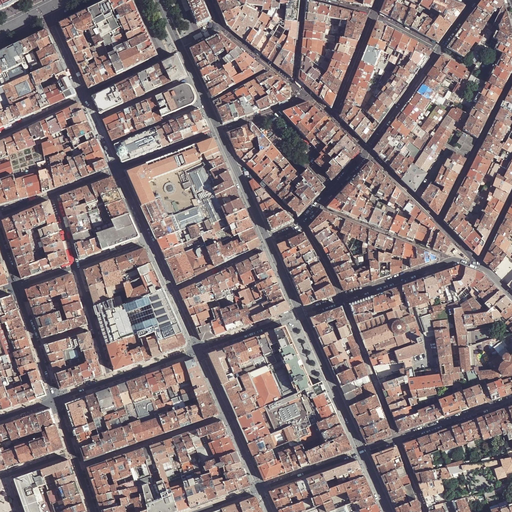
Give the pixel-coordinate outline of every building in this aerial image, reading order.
[(14,3),(17,1),(16,0),(0,0),(0,9),(3,8),(14,3)] [(106,0),(104,1),(98,4),(115,37),(123,34),(124,33),(118,20),(115,14),(114,11),(108,0),(106,0)] [(108,0),(114,11),(117,9),(133,1),(132,0),(108,0)] [(186,0),(180,0),(185,12),(190,9),(187,2),(186,0)] [(186,0),(187,2),(190,9),(204,3),(202,0),(186,0)] [(221,13),(222,15),(239,7),(237,2),(235,3),(233,0),(229,0),(218,5),(221,13)] [(240,2),(236,0),(233,0),(235,3),(237,2),(239,7),(241,12),(246,5),(245,5),(240,3),(240,2)] [(246,0),(245,5),(246,5),(253,8),(255,0),(246,0)] [(255,0),(253,8),(257,11),(257,7),(263,8),(263,0),(255,0)] [(263,0),(263,8),(263,10),(269,11),(271,11),(271,9),(272,0),(263,0)] [(272,0),(271,9),(278,9),(279,10),(279,9),(280,4),(280,0),(272,0)] [(299,0),(287,0),(287,5),(286,10),(284,20),(286,21),(297,22),(298,13),(299,0)] [(390,18),(396,4),(396,3),(394,2),(394,0),(385,0),(385,1),(380,13),(382,14),(386,16),(390,18)] [(430,8),(434,0),(422,0),(419,5),(428,11),(430,8)] [(438,17),(451,25),(459,15),(464,7),(446,0),(434,0),(430,8),(440,14),(438,17)] [(504,4),(503,2),(503,0),(502,0),(494,0),(494,1),(491,7),(496,10),(500,12),(504,4)] [(135,6),(133,1),(117,9),(118,13),(121,19),(138,11),(135,6)] [(307,1),(306,13),(316,15),(319,4),(312,2),(307,1)] [(476,8),(491,17),(496,10),(491,7),(481,1),(478,4),(476,8)] [(204,3),(190,9),(194,17),(197,25),(210,19),(205,7),(204,3)] [(418,7),(411,3),(409,8),(411,9),(416,11),(418,7)] [(94,6),(88,9),(96,26),(104,42),(103,42),(105,46),(113,42),(112,39),(115,37),(98,4),(94,6)] [(324,5),(319,4),(316,15),(326,17),(328,17),(330,7),(324,5)] [(394,20),(397,22),(403,8),(396,4),(390,18),(394,20)] [(492,27),(490,31),(493,34),(495,34),(496,33),(496,32),(498,27),(506,12),(505,8),(504,4),(500,12),(496,20),(492,27)] [(239,36),(245,41),(253,30),(252,30),(258,21),(263,14),(262,13),(257,11),(253,8),(246,5),(241,12),(231,30),(232,31),(239,36)] [(428,11),(419,5),(418,7),(416,11),(418,12),(420,13),(421,14),(428,18),(429,16),(426,14),(428,11)] [(227,27),(231,30),(241,12),(239,7),(222,15),(227,27)] [(335,8),(330,7),(328,17),(339,19),(342,10),(335,8)] [(403,8),(397,22),(401,24),(404,26),(410,11),(407,10),(403,8)] [(430,8),(428,11),(437,17),(438,17),(440,14),(430,8)] [(486,24),(491,17),(476,8),(473,12),(471,15),(486,24)] [(74,16),(70,18),(79,37),(84,35),(83,32),(85,31),(89,30),(96,26),(88,9),(85,11),(74,16)] [(268,16),(273,19),(275,15),(278,9),(271,9),(271,11),(269,11),(268,16)] [(283,9),(279,9),(279,10),(278,9),(275,15),(278,17),(278,19),(280,20),(282,20),(283,9)] [(408,28),(411,29),(417,18),(415,17),(418,12),(416,11),(411,9),(410,11),(404,26),(408,28)] [(347,11),(342,10),(339,19),(341,20),(345,21),(347,22),(351,22),(353,13),(347,11)] [(500,12),(496,10),(491,17),(496,20),(500,12)] [(140,18),(138,11),(121,19),(119,20),(126,34),(144,26),(142,22),(140,18)] [(437,17),(428,11),(426,14),(429,16),(428,18),(427,19),(433,23),(434,21),(436,19),(437,17)] [(506,12),(498,27),(501,35),(511,40),(511,34),(510,26),(506,12)] [(305,21),(325,24),(326,17),(316,15),(306,13),(305,18),(305,21)] [(351,22),(364,26),(366,22),(368,17),(361,15),(353,13),(351,22)] [(273,21),(273,19),(268,16),(263,14),(258,21),(269,26),(273,21)] [(415,31),(417,33),(427,19),(428,18),(421,14),(419,19),(417,18),(411,29),(415,31)] [(468,19),(466,22),(481,31),(484,26),(486,24),(471,15),(468,19)] [(327,24),(335,26),(339,27),(341,20),(339,19),(328,17),(327,24)] [(435,22),(434,24),(425,37),(438,44),(445,33),(451,25),(438,17),(437,20),(435,22)] [(496,20),(491,17),(486,24),(489,26),(489,25),(492,27),(496,20)] [(63,33),(68,42),(79,37),(70,18),(67,20),(66,20),(59,23),(63,33)] [(427,19),(417,33),(422,36),(425,37),(434,24),(433,23),(427,19)] [(119,20),(118,20),(124,33),(123,34),(124,36),(126,34),(119,20)] [(258,21),(252,30),(253,30),(257,34),(259,30),(265,34),(265,33),(268,28),(269,26),(258,21)] [(268,28),(274,33),(279,26),(278,25),(273,21),(269,26),(268,28)] [(288,37),(295,40),(296,31),(297,22),(286,21),(285,30),(289,32),(288,37)] [(304,27),(304,32),(323,34),(324,34),(325,24),(305,21),(304,27)] [(351,22),(347,22),(346,29),(345,31),(345,36),(344,39),(358,42),(361,32),(364,26),(351,22)] [(375,26),(373,30),(384,34),(387,27),(377,22),(375,26)] [(476,38),(478,35),(481,31),(466,22),(463,26),(461,29),(476,38)] [(103,42),(104,42),(96,26),(89,30),(96,46),(103,42)] [(113,42),(116,48),(117,51),(125,71),(128,69),(134,66),(126,44),(147,33),(145,29),(144,26),(126,34),(124,36),(123,34),(115,37),(112,39),(113,42)] [(265,57),(268,59),(275,47),(277,44),(278,41),(281,37),(282,35),(285,30),(279,26),(274,33),(272,37),(272,38),(262,54),(265,57)] [(384,34),(382,40),(385,42),(390,43),(395,31),(390,29),(387,27),(384,34)] [(268,28),(265,33),(272,38),(272,37),(274,33),(268,28)] [(457,34),(455,37),(471,47),(475,42),(477,39),(476,38),(461,29),(457,34)] [(49,37),(46,30),(39,33),(34,36),(37,43),(49,37)] [(94,47),(96,46),(89,30),(85,32),(86,33),(89,40),(92,47),(94,47)] [(248,44),(250,45),(257,34),(253,30),(245,41),(248,44)] [(253,47),(255,49),(265,34),(259,30),(257,34),(250,45),(253,47)] [(371,35),(370,38),(381,42),(382,40),(384,34),(373,30),(371,35)] [(388,48),(396,52),(402,35),(398,33),(395,31),(390,43),(389,46),(388,48)] [(475,49),(468,61),(476,65),(476,66),(480,59),(484,53),(485,51),(486,49),(488,47),(489,45),(487,44),(493,34),(490,31),(489,31),(488,34),(485,32),(485,33),(482,38),(480,41),(479,44),(475,49)] [(323,41),(324,34),(323,34),(304,32),(303,35),(303,39),(322,41),(323,41)] [(69,46),(71,49),(87,41),(89,40),(86,33),(84,35),(79,37),(68,42),(69,46)] [(151,42),(150,40),(147,33),(126,44),(134,66),(138,64),(143,62),(140,54),(153,47),(151,42)] [(258,51),(262,54),(272,38),(265,33),(265,34),(255,49),(258,51)] [(495,34),(493,39),(498,41),(501,35),(496,33),(495,34)] [(224,48),(229,54),(237,47),(235,45),(233,44),(224,37),(221,34),(217,36),(225,48),(224,48)] [(324,34),(323,41),(324,42),(325,42),(330,43),(334,43),(335,36),(333,36),(332,36),(327,35),(324,34)] [(493,34),(487,44),(489,45),(492,41),(493,39),(495,34),(493,34)] [(277,44),(283,48),(286,43),(287,38),(282,35),(281,37),(278,41),(277,44)] [(406,37),(402,35),(396,52),(403,56),(404,55),(410,39),(406,37)] [(498,41),(497,44),(511,51),(511,40),(501,35),(498,41)] [(37,43),(34,36),(30,38),(27,39),(32,51),(39,48),(37,43)] [(211,39),(206,42),(216,57),(219,55),(224,52),(222,50),(224,48),(225,48),(217,36),(211,39)] [(51,41),(49,37),(37,43),(39,48),(40,52),(53,45),(51,41)] [(295,43),(295,40),(288,37),(287,38),(286,43),(295,47),(295,43)] [(463,58),(466,54),(470,48),(471,47),(455,37),(450,43),(447,48),(463,58)] [(357,44),(358,42),(344,39),(341,38),(339,44),(355,48),(357,44)] [(370,47),(383,53),(386,54),(388,48),(389,46),(386,45),(384,44),(381,42),(370,38),(368,42),(367,46),(370,47)] [(32,51),(27,39),(23,41),(20,43),(25,54),(32,51)] [(322,41),(303,39),(302,44),(302,47),(318,55),(320,55),(322,45),(322,43),(323,41),(322,41)] [(413,55),(415,52),(418,44),(414,41),(410,39),(404,55),(408,57),(410,53),(413,55)] [(72,52),(74,55),(88,49),(90,48),(87,41),(71,49),(72,52)] [(497,44),(492,41),(489,45),(488,47),(494,50),(497,44)] [(96,46),(94,47),(95,50),(96,53),(99,59),(109,54),(105,46),(103,42),(96,46)] [(113,42),(105,46),(109,54),(117,51),(116,48),(113,42)] [(202,44),(199,45),(204,54),(207,61),(209,64),(212,63),(216,61),(218,60),(216,57),(206,42),(202,44)] [(330,43),(325,42),(325,46),(322,45),(320,55),(325,58),(328,50),(330,43)] [(25,54),(20,43),(13,46),(1,52),(0,52),(0,69),(2,74),(24,64),(21,57),(25,54)] [(294,50),(295,47),(286,43),(283,48),(282,50),(289,52),(294,54),(294,50)] [(328,50),(335,53),(338,44),(334,43),(330,43),(328,50)] [(353,52),(355,48),(339,44),(338,44),(335,53),(351,58),(353,52)] [(427,59),(432,51),(425,47),(418,44),(415,52),(427,59)] [(502,54),(511,59),(511,51),(497,44),(494,50),(502,54)] [(55,49),(53,45),(40,52),(37,53),(40,61),(57,54),(55,49)] [(190,49),(194,59),(204,54),(199,45),(194,48),(190,49)] [(364,53),(364,54),(379,61),(383,53),(370,47),(367,46),(365,51),(364,53)] [(140,54),(143,62),(157,55),(153,47),(140,54)] [(223,68),(245,53),(240,50),(237,47),(229,54),(227,56),(222,60),(219,62),(220,63),(223,68)] [(270,61),(273,63),(281,51),(275,47),(268,59),(270,61)] [(302,52),(301,55),(311,62),(314,64),(318,55),(302,47),(302,52)] [(488,47),(486,49),(488,50),(488,52),(487,52),(494,56),(493,58),(498,61),(502,54),(494,50),(488,47)] [(388,48),(386,54),(389,55),(390,55),(394,57),(396,52),(388,48)] [(76,61),(78,66),(86,62),(93,59),(88,49),(74,55),(76,61)] [(273,63),(279,68),(284,61),(289,52),(282,50),(281,51),(273,63)] [(328,50),(325,58),(331,61),(335,53),(328,50)] [(37,53),(34,55),(32,51),(25,54),(29,64),(30,66),(40,61),(37,53)] [(122,72),(125,71),(117,51),(109,54),(117,75),(122,72)] [(284,61),(293,65),(293,59),(294,54),(289,52),(284,61)] [(402,60),(403,56),(396,52),(394,57),(400,60),(401,61),(402,60)] [(427,59),(415,52),(413,55),(411,59),(410,61),(421,68),(424,63),(427,59)] [(223,68),(231,79),(249,69),(248,67),(256,62),(251,58),(245,53),(223,68)] [(350,62),(351,58),(335,53),(331,61),(332,61),(348,67),(350,62)] [(379,61),(386,63),(387,61),(389,55),(386,54),(383,53),(379,61)] [(29,64),(25,54),(21,57),(24,64),(25,66),(29,64)] [(58,58),(57,54),(40,61),(44,69),(60,61),(58,58)] [(113,77),(117,75),(109,54),(99,59),(95,61),(96,63),(104,81),(106,80),(113,77)] [(196,63),(197,65),(207,61),(204,54),(194,59),(196,63)] [(379,61),(364,54),(361,62),(376,68),(379,61)] [(511,59),(502,54),(498,61),(511,67),(511,59)] [(300,65),(300,70),(307,76),(313,81),(314,82),(316,80),(319,82),(320,81),(321,79),(322,78),(319,75),(320,74),(315,70),(314,71),(310,68),(311,62),(301,55),(301,57),(300,65)] [(318,55),(314,64),(320,68),(325,58),(320,55),(318,55)] [(387,61),(397,67),(400,60),(394,57),(390,55),(389,55),(387,61)] [(176,56),(162,63),(167,72),(181,66),(176,56)] [(437,61),(433,68),(441,73),(450,61),(441,56),(437,61)] [(89,67),(96,63),(95,61),(94,58),(93,59),(86,62),(78,66),(81,71),(83,77),(91,73),(88,67),(89,67)] [(345,74),(348,67),(332,61),(331,61),(325,58),(320,68),(323,70),(327,73),(341,83),(345,74)] [(478,69),(490,75),(494,67),(483,61),(482,61),(480,59),(476,66),(476,65),(475,68),(478,69)] [(401,61),(400,60),(397,67),(403,70),(408,64),(407,63),(402,60),(401,61)] [(44,69),(40,61),(30,66),(29,66),(32,74),(44,69)] [(61,64),(60,61),(44,69),(32,74),(29,75),(33,86),(34,85),(40,83),(51,78),(55,76),(65,72),(64,69),(61,64)] [(199,69),(200,72),(210,67),(209,64),(207,61),(197,65),(199,69)] [(289,76),(291,78),(293,65),(284,61),(279,68),(281,69),(285,73),(289,76)] [(386,63),(379,61),(376,68),(380,70),(383,71),(383,70),(386,63)] [(386,63),(383,70),(385,71),(392,75),(397,67),(387,61),(386,63)] [(408,64),(403,70),(414,77),(418,72),(421,68),(410,61),(408,64)] [(450,61),(441,73),(446,76),(456,82),(455,85),(457,87),(459,84),(467,71),(450,61)] [(511,67),(498,61),(495,67),(510,75),(511,70),(511,67)] [(249,69),(254,74),(258,72),(264,69),(264,68),(260,65),(256,62),(248,67),(249,69)] [(311,62),(310,68),(314,71),(315,70),(320,74),(323,70),(320,68),(314,64),(311,62)] [(376,68),(361,62),(360,64),(357,70),(353,80),(351,85),(366,92),(373,94),(375,91),(368,88),(370,83),(373,76),(376,68)] [(101,82),(104,81),(96,63),(89,67),(88,67),(91,73),(96,85),(101,82)] [(157,65),(153,67),(158,77),(163,74),(167,72),(162,63),(157,65)] [(25,66),(24,64),(2,74),(2,75),(7,85),(29,75),(25,66)] [(183,70),(181,66),(167,72),(167,73),(168,74),(172,82),(177,79),(185,76),(183,70)] [(155,89),(162,86),(159,79),(158,77),(153,67),(148,69),(146,71),(155,89)] [(201,75),(203,78),(218,70),(217,68),(215,70),(213,67),(211,68),(210,67),(200,72),(201,75)] [(392,75),(393,76),(408,85),(412,80),(414,77),(403,70),(397,67),(392,75)] [(494,67),(490,75),(505,83),(509,76),(510,75),(495,67),(494,67)] [(231,87),(235,85),(231,79),(223,68),(218,71),(221,76),(225,82),(229,88),(231,87)] [(428,74),(427,76),(441,85),(445,79),(446,76),(441,73),(433,68),(431,70),(428,74)] [(249,69),(231,79),(235,85),(245,79),(254,74),(249,69)] [(204,81),(206,85),(221,76),(218,71),(218,70),(203,78),(204,81)] [(320,74),(319,75),(322,78),(327,73),(323,70),(320,74)] [(146,93),(155,89),(146,71),(142,73),(138,75),(146,93)] [(377,87),(377,88),(381,92),(393,76),(392,75),(385,71),(380,79),(377,87)] [(469,72),(467,71),(459,84),(457,87),(454,92),(458,95),(459,94),(464,87),(465,84),(467,81),(471,75),(472,74),(471,73),(469,72)] [(66,74),(65,72),(55,76),(57,79),(58,82),(67,77),(66,74)] [(271,74),(269,72),(256,79),(260,85),(275,77),(271,74)] [(89,89),(96,85),(91,73),(83,77),(86,84),(89,89)] [(339,88),(341,83),(327,73),(322,78),(323,78),(320,81),(325,85),(329,89),(336,96),(339,88)] [(167,84),(172,82),(168,74),(164,76),(159,79),(162,86),(167,84)] [(33,86),(29,75),(7,85),(3,87),(4,91),(5,92),(6,94),(8,100),(9,102),(9,104),(11,108),(13,107),(14,106),(16,105),(29,99),(36,96),(39,95),(37,92),(34,85),(33,86)] [(133,77),(129,79),(137,97),(146,93),(138,75),(133,77)] [(474,76),(471,75),(467,81),(480,87),(483,88),(484,89),(487,83),(486,82),(474,76)] [(490,75),(486,82),(487,83),(502,91),(505,84),(505,83),(490,75)] [(207,88),(209,92),(225,82),(221,76),(206,85),(207,88)] [(306,86),(310,90),(313,81),(307,76),(304,84),(306,86)] [(393,76),(381,92),(395,104),(402,93),(408,85),(393,76)] [(436,93),(441,85),(427,76),(423,81),(421,84),(436,93)] [(456,82),(446,76),(445,79),(455,85),(456,82)] [(69,82),(67,77),(58,82),(59,84),(63,93),(72,88),(69,82)] [(275,77),(260,85),(266,93),(269,90),(273,87),(281,81),(278,79),(275,77)] [(52,81),(51,78),(40,83),(41,87),(47,84),(52,82),(52,81)] [(129,101),(137,97),(129,79),(123,82),(115,86),(123,104),(129,101)] [(252,81),(250,82),(261,97),(261,98),(263,97),(264,99),(267,97),(268,97),(266,93),(260,85),(256,79),(252,81)] [(455,85),(445,79),(441,85),(446,88),(449,89),(453,92),(454,92),(457,87),(455,85)] [(284,84),(281,81),(273,87),(279,93),(286,86),(284,84)] [(317,96),(319,98),(325,85),(320,81),(319,82),(318,85),(315,94),(317,96)] [(210,96),(211,98),(229,88),(225,82),(209,92),(210,96)] [(246,84),(243,86),(251,96),(253,99),(254,101),(261,97),(250,82),(246,84)] [(41,110),(45,109),(48,107),(50,106),(43,91),(41,87),(40,83),(34,85),(37,92),(39,95),(41,102),(38,103),(41,110)] [(487,83),(484,89),(498,97),(501,92),(502,91),(487,83)] [(63,93),(59,84),(54,86),(49,88),(43,91),(50,106),(59,102),(65,99),(63,93)] [(436,93),(421,84),(418,88),(415,92),(431,102),(437,93),(436,93)] [(178,110),(191,105),(193,104),(194,101),(195,99),(194,96),(194,94),(191,88),(189,86),(187,85),(184,85),(181,85),(155,97),(159,106),(160,107),(160,108),(162,108),(162,110),(159,111),(162,117),(168,115),(178,110)] [(321,100),(323,102),(329,89),(325,85),(319,98),(321,100)] [(348,94),(345,101),(353,104),(354,105),(360,107),(366,92),(351,85),(348,94)] [(441,85),(436,93),(437,93),(449,100),(452,94),(447,91),(445,90),(446,88),(441,85)] [(123,104),(115,86),(105,91),(95,96),(94,100),(95,104),(99,111),(103,113),(123,104)] [(233,91),(239,100),(240,100),(244,98),(245,99),(251,96),(243,86),(238,89),(233,91)] [(289,87),(286,86),(279,93),(287,100),(290,99),(290,89),(289,87)] [(283,102),(287,100),(279,93),(273,87),(269,90),(278,103),(283,102)] [(73,90),(72,88),(63,93),(65,99),(75,95),(73,90)] [(381,92),(377,88),(375,91),(373,94),(372,95),(376,98),(381,92)] [(327,105),(331,109),(336,96),(329,89),(323,102),(327,105)] [(484,89),(480,96),(495,103),(498,98),(498,97),(484,89)] [(275,104),(278,103),(269,90),(266,93),(268,97),(267,97),(270,106),(275,104)] [(5,92),(4,91),(0,92),(0,105),(1,108),(9,104),(9,102),(8,100),(6,94),(5,92)] [(227,95),(231,104),(233,103),(238,101),(239,100),(233,91),(230,93),(227,95)] [(373,94),(366,92),(360,107),(361,108),(362,108),(364,110),(372,95),(373,94)] [(381,92),(376,98),(389,111),(392,106),(395,104),(381,92)] [(431,102),(415,92),(411,98),(407,103),(423,114),(426,110),(431,102)] [(454,92),(453,92),(453,93),(452,94),(449,100),(453,103),(455,99),(458,95),(454,92)] [(437,93),(431,102),(433,103),(435,104),(435,105),(437,106),(447,112),(452,105),(453,103),(449,100),(437,93)] [(458,95),(455,99),(458,101),(468,107),(472,109),(476,102),(462,95),(461,95),(459,94),(458,95)] [(41,110),(38,103),(41,102),(39,95),(36,96),(29,99),(35,113),(39,111),(41,110)] [(219,99),(223,107),(228,105),(231,104),(227,95),(222,97),(219,99)] [(364,110),(366,112),(376,98),(372,95),(364,110)] [(479,95),(476,102),(491,111),(493,106),(495,103),(480,96),(479,95)] [(147,101),(150,109),(154,108),(156,107),(159,106),(155,97),(151,99),(147,101)] [(266,108),(270,106),(267,97),(264,99),(262,100),(256,103),(260,110),(266,108)] [(250,114),(254,112),(247,102),(245,99),(244,98),(240,100),(241,103),(245,116),(250,114)] [(366,112),(368,114),(373,119),(375,121),(379,125),(385,116),(389,111),(376,98),(366,112)] [(35,113),(29,99),(16,105),(22,119),(30,115),(35,113)] [(216,108),(217,110),(223,107),(219,99),(213,102),(216,108)] [(258,111),(260,110),(256,103),(254,101),(253,99),(247,102),(254,112),(258,111)] [(144,102),(141,103),(146,115),(151,112),(150,109),(147,101),(144,102)] [(241,117),(245,116),(241,103),(239,104),(238,101),(233,103),(239,118),(241,117)] [(339,116),(344,121),(351,107),(353,104),(345,101),(342,109),(339,116)] [(302,105),(296,107),(304,114),(306,116),(314,107),(308,102),(302,105)] [(431,102),(426,110),(432,113),(436,107),(435,106),(435,105),(435,104),(434,106),(432,105),(433,103),(431,102)] [(476,102),(472,109),(488,118),(490,113),(491,111),(476,102)] [(502,106),(501,108),(511,113),(511,106),(504,102),(502,106)] [(138,105),(136,106),(140,117),(143,116),(146,115),(141,103),(138,105)] [(237,119),(239,118),(233,103),(231,104),(228,105),(234,120),(237,119)] [(419,119),(423,114),(407,103),(404,108),(400,112),(416,124),(418,120),(419,119)] [(83,111),(79,104),(73,107),(70,109),(73,116),(83,111)] [(22,119),(16,105),(14,106),(15,108),(14,109),(13,107),(11,108),(9,108),(15,121),(19,120),(22,119)] [(223,124),(234,120),(228,105),(223,107),(217,110),(220,118),(223,124)] [(132,107),(130,108),(133,119),(134,120),(140,118),(140,117),(136,106),(132,107)] [(447,112),(437,106),(436,107),(432,113),(429,118),(438,124),(447,112)] [(288,118),(296,127),(302,121),(300,119),(304,114),(296,107),(289,110),(283,112),(288,118)] [(324,117),(320,113),(314,107),(306,116),(302,121),(296,127),(300,131),(306,138),(313,130),(314,128),(324,117)] [(346,124),(349,127),(359,113),(360,111),(353,108),(352,108),(351,107),(344,121),(346,124)] [(15,121),(9,108),(6,110),(7,111),(4,112),(5,113),(9,124),(13,122),(15,121)] [(127,110),(124,111),(128,121),(133,119),(130,108),(127,110)] [(499,112),(498,114),(511,121),(511,113),(501,108),(499,112)] [(73,116),(70,109),(65,111),(59,114),(56,115),(61,132),(67,130),(74,127),(71,119),(74,118),(73,116)] [(200,109),(190,113),(195,124),(205,120),(203,114),(200,109)] [(464,128),(470,117),(469,116),(467,115),(457,109),(456,110),(454,109),(453,109),(452,109),(437,131),(432,138),(424,151),(435,158),(458,124),(464,128)] [(488,118),(472,109),(471,111),(469,116),(470,117),(484,125),(486,120),(488,118)] [(432,113),(426,110),(423,114),(429,118),(432,113)] [(85,116),(83,111),(73,116),(74,118),(71,119),(74,127),(88,122),(85,116)] [(103,120),(106,127),(121,121),(122,124),(128,121),(124,111),(113,116),(103,120)] [(160,121),(163,120),(162,117),(159,111),(157,112),(152,114),(156,123),(160,121)] [(9,124),(5,113),(2,114),(1,112),(0,112),(0,117),(4,127),(7,125),(9,124)] [(151,125),(156,123),(152,114),(151,112),(146,115),(143,116),(147,127),(151,125)] [(398,116),(395,119),(410,131),(416,124),(400,112),(398,116)] [(186,115),(183,116),(188,129),(190,128),(196,126),(198,131),(208,127),(207,124),(205,120),(195,124),(190,113),(186,115)] [(352,130),(354,132),(365,118),(360,113),(359,113),(349,127),(352,130)] [(368,114),(365,118),(370,123),(373,119),(368,114)] [(429,118),(423,114),(419,119),(421,121),(420,122),(418,120),(416,124),(421,128),(429,118)] [(496,118),(495,120),(509,128),(511,123),(511,121),(498,114),(496,118)] [(61,132),(56,115),(49,119),(46,121),(51,136),(61,132)] [(143,129),(147,127),(143,116),(140,117),(140,118),(134,120),(138,131),(143,129)] [(180,118),(176,119),(182,132),(188,129),(183,116),(180,118)] [(324,117),(314,128),(315,129),(319,133),(329,121),(328,120),(324,117)] [(484,125),(470,117),(464,128),(463,130),(477,139),(481,130),(484,125)] [(360,137),(370,123),(365,118),(354,132),(358,136),(360,137)] [(429,118),(421,128),(430,135),(435,129),(437,125),(438,124),(429,118)] [(133,133),(138,131),(134,120),(133,119),(128,121),(122,124),(123,126),(126,136),(133,133)] [(162,125),(171,144),(178,142),(183,140),(180,132),(182,132),(176,119),(162,125)] [(410,131),(395,119),(393,123),(390,126),(398,133),(400,134),(403,137),(405,138),(410,131)] [(492,126),(491,129),(504,136),(506,133),(508,129),(509,128),(495,120),(492,126)] [(51,136),(46,121),(42,122),(40,123),(45,139),(46,144),(49,142),(53,141),(51,136)] [(107,130),(108,132),(123,126),(122,124),(121,121),(106,127),(107,130)] [(332,124),(329,121),(319,133),(318,135),(316,137),(315,138),(317,140),(318,139),(322,142),(335,127),(332,124)] [(373,133),(379,125),(375,121),(372,125),(370,123),(360,137),(366,143),(373,133)] [(89,126),(88,122),(74,127),(67,130),(71,141),(92,133),(89,126)] [(45,139),(40,123),(34,126),(29,129),(34,142),(40,139),(41,141),(41,146),(46,144),(45,139)] [(268,148),(271,145),(261,133),(252,124),(249,125),(252,132),(257,137),(257,139),(259,146),(261,152),(268,148)] [(421,128),(416,124),(410,131),(418,137),(425,143),(430,136),(430,135),(421,128)] [(463,130),(464,128),(458,124),(435,158),(425,173),(427,174),(443,150),(447,144),(458,128),(463,131),(463,130)] [(164,147),(171,144),(162,125),(158,127),(155,128),(161,141),(159,141),(162,148),(164,147)] [(249,125),(241,128),(244,138),(246,143),(249,141),(257,137),(252,132),(249,125)] [(118,139),(126,136),(123,126),(108,132),(110,136),(112,141),(118,139)] [(210,130),(208,127),(198,131),(196,126),(190,128),(194,136),(203,132),(210,130)] [(388,129),(386,132),(391,135),(394,138),(398,133),(390,126),(388,129)] [(336,128),(335,127),(322,142),(327,146),(339,131),(336,128)] [(161,141),(155,128),(116,145),(115,145),(115,147),(117,152),(122,161),(122,162),(123,163),(124,162),(137,157),(162,148),(159,141),(161,141)] [(190,137),(194,136),(190,128),(188,129),(182,132),(180,132),(183,140),(190,137)] [(230,140),(244,138),(241,128),(234,130),(227,133),(230,140)] [(34,142),(29,129),(24,131),(20,133),(26,149),(35,146),(34,142)] [(487,135),(501,142),(502,140),(504,136),(491,129),(489,133),(487,135)] [(71,141),(67,130),(61,132),(63,137),(58,139),(61,145),(67,143),(68,144),(72,142),(71,141)] [(308,140),(311,143),(315,138),(316,137),(318,135),(314,131),(313,130),(306,138),(308,140)] [(342,134),(339,131),(327,146),(323,150),(328,155),(345,136),(342,134)] [(418,137),(410,131),(405,138),(409,141),(413,144),(418,137)] [(61,132),(51,136),(53,141),(58,139),(63,137),(61,132)] [(386,132),(373,150),(377,154),(379,156),(389,142),(387,141),(391,135),(386,132)] [(26,149),(20,133),(13,136),(19,152),(26,150),(26,149)] [(67,143),(61,145),(63,150),(70,147),(71,150),(75,149),(78,148),(78,147),(81,146),(96,139),(94,137),(92,133),(71,141),(72,142),(68,144),(67,143)] [(394,138),(391,135),(387,141),(389,142),(396,147),(399,143),(396,140),(400,134),(398,133),(394,138)] [(476,141),(463,133),(453,148),(451,151),(451,152),(453,153),(466,160),(470,152),(476,141)] [(501,142),(487,135),(485,139),(484,142),(497,147),(499,144),(501,142)] [(13,158),(20,156),(18,152),(19,152),(13,136),(9,139),(5,141),(8,156),(8,157),(9,157),(13,156),(13,158)] [(345,136),(328,155),(330,157),(334,153),(338,157),(341,153),(345,149),(350,154),(356,147),(349,141),(345,136)] [(425,143),(418,137),(413,144),(420,150),(425,143)] [(218,148),(214,138),(205,142),(197,145),(205,162),(208,161),(206,158),(204,153),(218,148)] [(235,151),(247,150),(245,146),(244,144),(246,143),(244,138),(230,140),(233,147),(235,151)] [(315,138),(311,143),(314,147),(316,149),(322,142),(318,139),(317,140),(315,138)] [(35,146),(36,149),(42,147),(41,146),(41,141),(40,139),(34,142),(35,146)] [(57,152),(58,155),(64,152),(65,153),(70,151),(71,150),(70,147),(63,150),(61,145),(58,139),(53,141),(57,152)] [(97,142),(96,139),(81,146),(83,151),(98,145),(97,142)] [(250,143),(255,149),(259,146),(257,139),(250,143)] [(505,144),(502,149),(504,150),(510,154),(511,150),(511,141),(508,139),(505,144)] [(5,141),(0,142),(0,177),(13,172),(13,171),(21,169),(24,168),(20,156),(13,158),(13,156),(9,157),(8,157),(8,156),(5,141)] [(57,152),(53,141),(49,142),(46,144),(41,146),(42,147),(44,157),(57,152)] [(396,147),(395,148),(400,152),(404,147),(406,145),(401,141),(399,143),(396,147)] [(413,144),(409,141),(406,145),(404,147),(410,153),(406,159),(412,164),(420,150),(413,144)] [(319,152),(320,153),(323,150),(327,146),(322,142),(316,149),(319,152)] [(389,142),(379,156),(382,160),(385,162),(395,148),(396,147),(389,142)] [(482,146),(480,149),(494,156),(497,157),(499,155),(500,153),(501,149),(497,147),(484,142),(482,146)] [(240,158),(242,160),(255,149),(250,143),(245,146),(247,150),(235,151),(237,155),(240,158)] [(99,147),(98,145),(83,151),(80,152),(82,156),(83,158),(86,157),(101,151),(99,147)] [(181,151),(177,152),(185,171),(203,163),(205,162),(197,145),(192,147),(181,151)] [(275,148),(271,145),(268,148),(261,152),(265,157),(266,157),(275,148)] [(44,157),(42,147),(36,149),(27,152),(27,150),(26,150),(19,152),(18,152),(20,156),(24,168),(38,164),(45,162),(44,157)] [(341,153),(349,161),(351,159),(359,151),(357,149),(356,147),(350,154),(345,149),(341,153)] [(410,153),(404,147),(400,152),(399,154),(406,159),(410,153)] [(71,150),(70,151),(73,157),(74,159),(82,156),(80,152),(78,148),(75,149),(71,150)] [(219,150),(218,148),(204,153),(206,158),(220,152),(219,150)] [(277,151),(275,148),(266,157),(268,159),(271,163),(272,162),(274,161),(280,154),(277,151)] [(388,165),(389,167),(399,154),(400,152),(395,148),(385,162),(388,165)] [(245,163),(247,165),(259,154),(255,149),(242,160),(245,163)] [(477,156),(491,162),(491,161),(494,156),(480,149),(478,154),(477,156)] [(322,156),(316,162),(327,172),(332,167),(329,164),(333,160),(330,157),(328,155),(323,150),(320,153),(322,156)] [(510,154),(504,150),(502,154),(501,156),(500,158),(503,160),(503,159),(506,160),(508,158),(510,154)] [(70,151),(65,153),(67,159),(73,157),(70,151)] [(103,156),(101,151),(86,157),(87,160),(90,166),(94,165),(105,160),(103,156)] [(435,158),(424,151),(414,166),(425,173),(435,158)] [(58,155),(57,152),(44,157),(45,162),(47,171),(51,169),(51,168),(50,164),(49,158),(58,155)] [(61,160),(62,164),(67,162),(68,166),(70,165),(67,159),(65,153),(64,152),(58,155),(61,160)] [(172,155),(167,156),(179,185),(183,184),(189,181),(187,176),(185,171),(177,152),(172,155)] [(221,155),(220,152),(206,158),(208,161),(210,163),(222,157),(221,155)] [(250,168),(252,170),(262,161),(263,159),(265,157),(261,152),(259,154),(247,165),(250,168)] [(347,164),(349,161),(341,153),(338,157),(334,161),(342,168),(347,164)] [(451,158),(450,160),(462,167),(464,163),(466,160),(453,153),(451,158)] [(280,154),(274,161),(278,166),(285,159),(282,157),(280,154)] [(399,154),(389,167),(393,171),(395,173),(406,159),(399,154)] [(61,160),(58,155),(49,158),(50,164),(61,160)] [(87,177),(91,175),(87,168),(84,161),(83,158),(82,156),(74,159),(83,178),(87,177)] [(161,158),(158,160),(172,195),(182,191),(179,185),(167,156),(161,158)] [(485,174),(486,172),(489,167),(491,162),(477,156),(473,163),(470,170),(484,176),(485,174)] [(497,157),(494,156),(491,161),(491,162),(492,163),(493,164),(499,167),(503,160),(500,158),(497,157)] [(81,179),(83,178),(74,159),(73,157),(67,159),(70,165),(76,181),(81,179)] [(223,159),(222,157),(210,163),(214,168),(225,164),(223,159)] [(255,174),(258,176),(271,163),(268,159),(265,161),(264,163),(262,161),(252,170),(255,174)] [(278,166),(284,171),(290,165),(286,161),(285,159),(278,166)] [(406,159),(395,173),(401,179),(402,179),(412,164),(406,159)] [(448,159),(445,165),(444,165),(443,167),(458,175),(461,170),(462,167),(450,160),(448,159)] [(109,168),(105,160),(94,165),(97,173),(104,170),(109,168)] [(144,165),(142,166),(156,201),(159,200),(172,195),(158,160),(153,162),(144,165)] [(337,174),(342,168),(334,161),(333,160),(329,164),(332,167),(327,172),(325,174),(331,181),(337,174)] [(503,160),(499,167),(505,169),(507,170),(510,164),(505,162),(503,160)] [(214,168),(210,163),(208,161),(205,162),(203,163),(185,171),(187,176),(189,181),(183,184),(185,190),(187,189),(191,187),(193,191),(199,206),(196,207),(181,213),(173,216),(180,231),(209,220),(211,224),(213,223),(204,201),(201,195),(212,189),(216,187),(208,171),(214,168)] [(45,162),(38,164),(40,173),(47,171),(45,162)] [(261,180),(263,181),(277,167),(272,162),(271,163),(258,176),(261,180)] [(24,168),(21,169),(23,178),(39,173),(40,173),(38,164),(24,168)] [(214,168),(208,171),(216,187),(226,182),(220,176),(228,172),(227,170),(226,167),(225,164),(214,168)] [(372,184),(379,170),(375,166),(373,164),(370,170),(366,176),(364,181),(367,182),(364,187),(369,191),(372,184)] [(412,190),(415,193),(419,187),(427,174),(425,173),(414,166),(412,164),(402,179),(401,179),(401,180),(406,185),(412,190)] [(488,175),(494,178),(496,174),(497,175),(501,177),(505,169),(499,167),(493,164),(491,168),(488,173),(488,175)] [(67,185),(70,183),(63,168),(62,165),(51,168),(51,169),(56,189),(60,187),(67,185)] [(76,181),(70,165),(68,166),(63,168),(70,183),(74,182),(76,181)] [(94,174),(97,173),(94,165),(90,166),(87,168),(91,175),(94,174)] [(284,171),(282,172),(284,175),(289,180),(291,182),(292,182),(299,175),(292,167),(290,165),(284,171)] [(362,169),(360,171),(366,176),(370,170),(365,165),(362,169)] [(134,169),(126,172),(129,178),(132,186),(136,195),(142,207),(156,201),(142,166),(134,169)] [(266,184),(268,187),(278,177),(282,172),(277,167),(263,181),(266,184)] [(456,178),(458,175),(443,167),(438,175),(454,183),(456,178)] [(13,171),(13,172),(14,176),(15,181),(23,178),(21,169),(13,171)] [(56,189),(51,169),(47,171),(51,191),(54,189),(56,189)] [(305,172),(300,176),(304,180),(302,182),(306,187),(308,188),(316,194),(317,193),(319,194),(322,191),(325,188),(308,169),(305,172)] [(381,172),(379,170),(372,184),(375,186),(380,188),(385,176),(381,172)] [(467,174),(465,178),(480,185),(484,177),(484,176),(470,170),(467,174)] [(511,173),(507,170),(503,178),(511,182),(511,173)] [(39,173),(44,193),(47,192),(51,191),(47,171),(40,173),(39,173)] [(354,178),(349,183),(360,192),(368,199),(370,200),(372,196),(369,194),(370,192),(369,191),(364,187),(362,185),(364,181),(366,176),(360,171),(354,178)] [(228,172),(220,176),(226,182),(216,187),(212,189),(215,195),(235,186),(233,182),(229,174),(228,172)] [(44,193),(39,173),(23,178),(28,198),(31,197),(39,195),(44,193)] [(491,186),(492,183),(494,178),(488,175),(485,174),(484,176),(484,177),(480,185),(484,187),(490,190),(491,188),(490,188),(491,186)] [(299,175),(292,182),(297,187),(302,182),(304,180),(300,176),(299,175)] [(451,189),(454,183),(438,175),(434,183),(440,186),(444,188),(442,192),(448,195),(451,189)] [(497,175),(495,179),(511,187),(511,186),(511,182),(503,178),(501,177),(497,175)] [(15,181),(14,176),(0,180),(0,181),(0,206),(9,204),(20,200),(15,181)] [(376,196),(378,197),(383,199),(391,182),(387,179),(385,176),(380,188),(376,196)] [(118,189),(113,177),(102,182),(92,185),(97,198),(102,196),(118,189)] [(273,191),(278,196),(287,186),(285,184),(285,183),(281,179),(278,177),(268,187),(273,191)] [(28,198),(23,178),(15,181),(20,200),(25,199),(28,198)] [(463,183),(461,187),(475,194),(476,192),(480,185),(465,178),(463,183)] [(495,179),(492,186),(508,194),(510,190),(511,187),(495,179)] [(252,189),(254,192),(262,189),(259,186),(253,180),(249,182),(252,189)] [(316,197),(319,194),(317,193),(316,194),(308,188),(306,187),(302,182),(297,187),(295,188),(297,190),(295,193),(295,194),(297,196),(301,200),(302,200),(305,197),(312,202),(316,197)] [(391,182),(383,199),(389,202),(391,197),(396,187),(392,184),(391,182)] [(431,182),(429,185),(438,190),(440,186),(434,183),(431,182)] [(349,183),(340,193),(355,203),(357,200),(354,198),(356,195),(358,196),(360,192),(349,183)] [(281,199),(283,201),(293,191),(294,189),(289,184),(287,186),(278,196),(281,199)] [(97,198),(92,185),(86,188),(82,189),(85,199),(87,204),(86,204),(88,207),(89,207),(96,204),(96,203),(99,202),(97,198)] [(420,198),(429,207),(438,190),(429,185),(426,190),(425,191),(420,198)] [(236,189),(235,186),(215,195),(204,201),(213,223),(217,221),(221,219),(217,209),(221,207),(219,201),(238,193),(236,189)] [(490,190),(489,196),(503,204),(506,198),(508,194),(492,186),(491,186),(490,188),(491,188),(490,190)] [(172,195),(159,200),(168,218),(173,216),(181,213),(196,207),(199,206),(193,191),(191,187),(187,189),(185,190),(182,191),(172,195)] [(396,187),(391,197),(396,200),(398,200),(401,193),(398,189),(396,187)] [(419,187),(415,193),(417,195),(420,198),(425,191),(424,190),(419,187)] [(459,191),(457,195),(472,202),(476,195),(475,194),(461,187),(459,191)] [(480,195),(480,196),(481,197),(487,200),(489,196),(490,190),(484,187),(480,195)] [(85,199),(82,189),(76,192),(72,193),(74,201),(76,200),(76,202),(78,201),(78,202),(85,199)] [(121,194),(118,189),(102,196),(106,207),(123,200),(121,194)] [(212,189),(201,195),(204,201),(215,195),(212,189)] [(255,196),(257,199),(267,194),(264,191),(262,189),(254,192),(255,196)] [(431,209),(437,215),(441,209),(448,195),(442,192),(438,190),(429,207),(431,209)] [(285,203),(287,206),(295,198),(293,196),(295,194),(295,193),(293,191),(283,201),(285,203)] [(358,196),(357,199),(366,203),(368,199),(360,192),(358,196)] [(74,201),(72,193),(61,197),(64,204),(74,201)] [(238,193),(219,201),(221,207),(241,199),(239,195),(238,193)] [(343,214),(349,216),(355,203),(340,193),(337,196),(335,199),(345,204),(347,202),(349,203),(348,205),(346,204),(346,205),(340,212),(343,214)] [(396,200),(395,203),(400,206),(399,207),(401,208),(404,210),(404,209),(409,201),(405,196),(401,193),(398,200),(396,200)] [(258,203),(260,206),(272,199),(270,197),(267,194),(257,199),(258,203)] [(370,200),(377,205),(378,202),(376,200),(378,197),(376,196),(373,194),(372,196),(370,200)] [(455,199),(453,203),(463,208),(468,211),(472,202),(457,195),(455,199)] [(476,195),(472,202),(478,205),(481,197),(480,196),(476,195)] [(106,207),(102,196),(97,198),(99,202),(96,203),(96,204),(98,210),(106,207)] [(503,204),(489,196),(487,200),(486,201),(488,202),(487,205),(488,206),(499,214),(502,208),(503,204)] [(306,209),(312,202),(305,197),(302,200),(301,200),(299,202),(295,198),(287,206),(298,216),(306,209)] [(389,202),(388,206),(392,208),(395,203),(396,200),(391,197),(389,202)] [(481,197),(478,205),(483,208),(485,204),(486,201),(487,200),(481,197)] [(242,203),(241,199),(221,207),(226,218),(245,209),(242,203)] [(275,202),(272,199),(260,206),(261,209),(262,211),(277,204),(275,202)] [(332,209),(340,212),(346,205),(345,204),(335,199),(332,201),(327,207),(332,209)] [(355,218),(359,220),(366,205),(366,203),(357,199),(357,200),(355,203),(349,216),(355,218)] [(366,203),(366,205),(375,209),(376,208),(377,205),(370,200),(368,199),(366,203)] [(65,208),(66,210),(80,206),(78,202),(78,201),(76,202),(76,200),(74,201),(64,204),(65,208)] [(126,207),(123,200),(106,207),(112,221),(129,214),(126,207)] [(156,201),(142,207),(147,217),(150,225),(168,218),(159,200),(156,201)] [(54,215),(50,201),(45,203),(42,205),(46,219),(54,215)] [(409,201),(404,209),(405,210),(409,213),(410,214),(414,206),(411,202),(409,201)] [(377,205),(376,208),(385,212),(387,206),(381,203),(378,202),(377,205)] [(472,202),(468,211),(479,217),(481,212),(483,209),(483,208),(478,205),(472,202)] [(445,223),(448,226),(460,213),(463,208),(453,203),(450,209),(443,221),(445,223)] [(98,210),(96,204),(89,207),(90,210),(89,210),(89,212),(89,213),(98,210)] [(263,214),(264,216),(281,208),(279,206),(277,204),(262,211),(263,214)] [(46,219),(42,205),(37,207),(34,208),(40,226),(47,223),(46,219)] [(87,213),(84,205),(66,210),(67,215),(68,219),(86,213),(87,213)] [(363,222),(368,224),(375,209),(366,205),(359,220),(363,222)] [(392,208),(388,206),(387,206),(385,212),(383,215),(395,220),(399,211),(396,210),(392,208)] [(416,208),(414,206),(410,214),(409,215),(412,217),(414,220),(415,218),(417,219),(421,212),(419,211),(416,208)] [(484,211),(483,213),(484,213),(495,222),(497,217),(499,214),(488,206),(487,208),(484,211)] [(112,221),(106,207),(98,210),(103,224),(112,221)] [(217,209),(221,219),(226,218),(221,207),(217,209)] [(40,226),(34,208),(30,210),(27,211),(33,229),(40,226)] [(282,209),(281,208),(264,216),(265,218),(266,220),(285,212),(282,209)] [(375,209),(368,224),(373,226),(378,227),(383,215),(385,212),(376,208),(375,209)] [(395,220),(389,232),(392,233),(394,234),(402,218),(405,210),(404,209),(404,210),(401,208),(400,210),(399,210),(399,211),(395,220)] [(471,219),(479,217),(468,211),(463,208),(460,213),(461,214),(463,213),(467,216),(471,219)] [(247,212),(245,209),(226,218),(230,226),(249,218),(247,212)] [(98,210),(89,213),(94,228),(104,225),(103,224),(98,210)] [(33,229),(27,211),(22,213),(20,214),(26,232),(33,229)] [(308,227),(311,231),(325,222),(328,220),(331,222),(333,225),(337,217),(323,211),(315,220),(308,227)] [(89,213),(89,212),(87,213),(86,213),(88,221),(91,229),(92,229),(94,228),(89,213)] [(266,220),(272,232),(283,227),(293,222),(293,221),(285,212),(266,220)] [(421,212),(417,219),(421,222),(420,223),(426,228),(427,226),(428,226),(431,222),(428,220),(424,215),(421,212)] [(88,221),(86,213),(68,219),(70,225),(70,226),(88,221)] [(464,220),(466,218),(461,214),(460,213),(448,226),(451,228),(453,231),(464,220)] [(477,221),(475,224),(490,232),(493,226),(495,222),(484,213),(479,222),(477,221)] [(26,232),(20,214),(16,216),(13,217),(17,230),(20,238),(23,237),(21,233),(26,232)] [(133,221),(129,214),(112,221),(115,228),(97,234),(98,238),(103,251),(120,245),(140,237),(137,231),(133,221)] [(49,227),(57,223),(55,219),(54,215),(46,219),(47,223),(49,227)] [(383,215),(378,227),(384,230),(389,232),(395,220),(383,215)] [(157,240),(180,231),(173,216),(168,218),(150,225),(151,227),(157,240)] [(17,230),(13,217),(7,219),(2,221),(7,234),(17,230)] [(337,217),(333,225),(335,228),(336,227),(338,228),(341,230),(345,220),(341,219),(337,217)] [(479,217),(471,219),(469,221),(470,222),(474,226),(475,224),(477,221),(479,217)] [(221,219),(217,221),(221,230),(230,226),(226,218),(221,219)] [(249,218),(230,226),(235,236),(239,234),(253,227),(251,221),(249,218)] [(396,235),(397,235),(405,219),(402,218),(394,234),(396,235)] [(403,237),(406,238),(413,223),(410,221),(405,219),(397,235),(403,237)] [(502,223),(501,225),(511,231),(511,223),(504,219),(502,223)] [(180,231),(157,240),(160,246),(162,252),(202,236),(201,235),(201,234),(213,229),(211,224),(209,220),(180,231)] [(345,235),(343,240),(346,243),(349,236),(353,223),(349,222),(345,220),(341,230),(340,232),(341,232),(341,233),(345,235)] [(464,220),(453,231),(456,234),(459,236),(468,225),(464,220)] [(91,229),(88,221),(70,226),(72,231),(73,235),(89,230),(91,229)] [(115,228),(112,221),(103,224),(104,225),(94,228),(92,229),(94,235),(97,234),(115,228)] [(213,223),(211,224),(213,229),(215,233),(221,230),(217,221),(213,223)] [(314,235),(315,237),(327,229),(329,227),(327,224),(325,222),(311,231),(314,235)] [(433,224),(431,222),(428,226),(427,226),(426,228),(432,231),(432,230),(435,226),(433,224)] [(58,227),(57,223),(49,227),(41,230),(35,232),(37,240),(59,232),(58,227)] [(368,245),(369,230),(361,226),(353,223),(349,236),(356,239),(360,240),(359,241),(361,241),(361,240),(364,242),(363,247),(363,251),(363,254),(369,253),(368,245)] [(413,223),(406,238),(409,240),(413,241),(414,238),(419,226),(413,223)] [(426,228),(420,223),(419,226),(426,229),(431,232),(432,231),(426,228)] [(475,224),(474,226),(477,228),(476,230),(482,236),(483,237),(482,240),(484,243),(487,237),(490,232),(475,224)] [(333,225),(329,227),(334,234),(335,234),(338,232),(335,228),(333,225)] [(468,225),(459,236),(462,239),(463,241),(473,230),(473,229),(468,225)] [(511,231),(501,225),(499,229),(497,233),(507,240),(510,233),(511,231)] [(230,226),(221,230),(215,233),(219,242),(219,243),(221,242),(228,239),(235,236),(230,226)] [(419,240),(421,241),(426,229),(419,226),(414,238),(419,240)] [(435,226),(432,230),(432,231),(431,232),(427,243),(426,246),(426,247),(429,248),(433,249),(438,233),(440,231),(437,229),(435,226)] [(244,244),(245,243),(258,238),(255,232),(253,227),(239,234),(244,244)] [(473,228),(473,229),(473,230),(480,237),(482,236),(476,230),(473,228)] [(89,230),(73,235),(74,240),(76,244),(83,241),(90,239),(92,238),(92,239),(95,238),(94,235),(92,229),(91,229),(89,230)] [(221,264),(225,262),(217,244),(212,234),(215,233),(213,229),(201,234),(201,235),(202,236),(205,244),(215,267),(221,264)] [(320,244),(332,236),(327,229),(315,237),(318,241),(320,244)] [(423,241),(427,243),(431,232),(426,229),(421,241),(423,241)] [(20,238),(17,230),(7,234),(8,238),(10,243),(20,238)] [(373,231),(369,230),(368,245),(371,246),(372,243),(376,244),(379,234),(373,231)] [(468,246),(473,251),(482,240),(480,237),(473,230),(463,241),(468,246)] [(438,233),(433,249),(438,251),(446,237),(443,234),(440,231),(438,233)] [(12,251),(37,241),(37,240),(35,232),(34,232),(27,236),(23,237),(20,238),(10,243),(11,247),(12,251)] [(60,236),(59,232),(37,240),(37,241),(40,249),(62,241),(60,236)] [(332,236),(320,244),(322,247),(324,249),(342,239),(339,234),(338,232),(335,234),(334,234),(332,236)] [(291,239),(288,240),(290,246),(293,245),(294,248),(297,246),(308,240),(306,237),(304,233),(299,235),(291,239)] [(507,240),(497,233),(492,244),(502,251),(505,253),(509,247),(511,243),(509,242),(507,240)] [(239,234),(235,236),(237,240),(240,246),(244,244),(239,234)] [(376,244),(375,247),(376,248),(379,249),(380,246),(383,247),(386,236),(382,235),(379,234),(376,244)] [(202,236),(162,252),(165,257),(166,260),(185,252),(205,244),(202,236)] [(390,238),(386,236),(383,247),(382,250),(385,251),(386,248),(393,251),(396,240),(390,238)] [(448,239),(446,237),(438,251),(446,254),(451,243),(448,239)] [(103,251),(98,238),(95,239),(91,240),(91,241),(95,253),(99,252),(103,251)] [(245,243),(249,251),(255,248),(261,245),(258,238),(245,243)] [(342,239),(324,249),(326,253),(327,255),(341,248),(347,245),(346,243),(343,240),(342,239)] [(237,240),(231,243),(231,242),(230,243),(230,244),(237,257),(244,253),(249,251),(245,243),(244,244),(240,246),(237,240)] [(280,251),(282,254),(294,248),(293,245),(290,246),(288,240),(278,245),(280,251)] [(308,240),(297,246),(299,248),(300,251),(310,245),(309,242),(308,240)] [(400,242),(396,240),(393,251),(392,255),(391,256),(396,257),(399,258),(401,258),(404,244),(400,242)] [(480,251),(484,243),(482,240),(473,251),(478,256),(480,251)] [(37,241),(12,251),(14,256),(15,259),(40,250),(40,249),(37,241)] [(48,257),(65,251),(63,245),(62,241),(40,249),(40,250),(42,259),(48,257)] [(83,243),(83,241),(76,244),(78,253),(80,259),(88,256),(83,243)] [(95,253),(91,241),(83,243),(88,256),(92,254),(95,253)] [(230,244),(223,247),(221,242),(219,243),(219,242),(217,244),(225,262),(232,259),(237,257),(230,244)] [(202,273),(215,267),(205,244),(185,252),(195,276),(202,273)] [(410,246),(404,244),(401,258),(407,259),(410,260),(417,259),(415,248),(410,246)] [(490,248),(489,251),(496,258),(498,255),(502,251),(492,244),(490,248)] [(311,247),(310,245),(300,251),(297,253),(294,255),(295,257),(297,256),(299,258),(302,257),(313,251),(311,247)] [(341,248),(342,251),(344,250),(346,252),(344,254),(344,255),(351,252),(347,245),(341,248)] [(294,248),(282,254),(284,258),(284,260),(294,255),(297,253),(296,250),(299,248),(297,246),(294,248)] [(148,255),(145,248),(131,253),(116,258),(121,275),(126,273),(124,270),(136,265),(137,268),(151,263),(148,255)] [(329,259),(330,262),(344,255),(344,254),(342,251),(341,248),(327,255),(329,259)] [(423,251),(415,248),(417,259),(410,260),(410,263),(411,268),(418,266),(425,263),(423,251)] [(40,250),(15,259),(17,264),(18,267),(29,263),(38,260),(42,259),(40,250)] [(69,263),(65,251),(48,257),(49,258),(52,268),(61,265),(69,263)] [(256,255),(250,258),(254,269),(269,262),(267,259),(264,251),(256,255)] [(313,251),(302,257),(306,263),(307,263),(317,257),(315,253),(313,251)] [(423,251),(425,263),(431,261),(436,260),(436,256),(423,251)] [(483,261),(489,267),(496,258),(489,251),(486,256),(483,261)] [(183,282),(195,276),(185,252),(166,260),(170,269),(177,285),(183,282)] [(332,266),(333,269),(350,260),(351,260),(349,257),(352,255),(351,252),(344,255),(330,262),(332,266)] [(375,280),(379,279),(379,266),(379,263),(378,253),(378,252),(376,253),(369,253),(370,266),(371,270),(372,282),(375,280)] [(385,277),(390,275),(390,260),(391,256),(392,255),(384,252),(383,255),(380,253),(378,253),(379,263),(387,263),(387,266),(379,266),(379,279),(385,277)] [(369,253),(363,254),(353,256),(354,259),(358,266),(361,274),(371,270),(370,266),(369,253)] [(505,254),(502,259),(498,255),(496,258),(489,267),(491,270),(493,271),(501,262),(507,255),(505,254)] [(290,272),(304,265),(306,263),(302,257),(299,258),(296,260),(295,257),(294,255),(284,260),(288,267),(290,272)] [(317,257),(307,263),(310,269),(320,263),(318,259),(317,257)] [(52,268),(49,258),(39,262),(42,272),(48,270),(52,268)] [(108,261),(100,264),(103,277),(105,281),(106,287),(123,281),(121,275),(116,258),(108,261)] [(242,262),(235,265),(242,281),(244,286),(246,285),(251,283),(255,281),(253,278),(250,271),(253,269),(254,269),(250,258),(242,262)] [(395,273),(402,271),(402,263),(401,258),(399,258),(399,261),(396,261),(390,260),(390,275),(395,273)] [(337,275),(354,268),(350,260),(333,269),(335,273),(337,275)] [(42,272),(39,262),(29,265),(32,276),(38,274),(42,272)] [(253,269),(250,271),(253,278),(257,276),(258,275),(272,269),(270,265),(269,262),(254,269),(253,269)] [(29,263),(18,267),(20,273),(22,279),(27,277),(32,276),(29,265),(29,263)] [(153,267),(151,263),(137,268),(126,273),(121,275),(123,281),(124,283),(129,281),(141,276),(155,271),(153,267)] [(313,276),(324,270),(322,265),(320,263),(310,269),(312,271),(310,272),(311,273),(313,276)] [(411,268),(410,263),(406,263),(402,263),(402,271),(406,270),(411,268)] [(103,277),(100,264),(96,265),(89,268),(84,270),(87,280),(89,287),(101,282),(100,278),(103,277)] [(231,267),(228,268),(235,285),(242,281),(235,265),(231,267)] [(292,277),(293,279),(307,271),(304,265),(290,272),(292,277)] [(460,266),(455,267),(456,273),(457,275),(450,276),(452,281),(459,280),(461,280),(464,275),(465,268),(461,266),(460,266)] [(451,269),(448,270),(450,276),(457,275),(456,273),(455,267),(451,269)] [(224,270),(221,272),(228,288),(229,290),(236,287),(235,285),(228,268),(224,270)] [(338,279),(340,282),(356,275),(357,275),(354,268),(337,275),(338,279)] [(459,282),(466,288),(469,285),(471,283),(473,281),(475,276),(475,272),(474,271),(470,270),(465,268),(464,275),(461,280),(460,281),(459,282)] [(273,271),(272,269),(258,275),(260,280),(261,282),(275,276),(273,271)] [(311,273),(309,274),(307,270),(307,271),(293,279),(295,284),(296,286),(309,278),(311,277),(312,277),(313,276),(311,273)] [(325,273),(324,270),(313,276),(312,277),(315,284),(327,277),(325,273)] [(367,283),(372,282),(371,270),(361,274),(359,274),(360,277),(357,278),(361,285),(367,283)] [(439,273),(443,286),(448,285),(453,283),(452,281),(450,276),(448,270),(442,272),(439,273)] [(147,289),(135,294),(129,281),(124,283),(129,303),(132,302),(163,289),(159,280),(155,271),(141,276),(147,289)] [(218,273),(215,275),(221,291),(223,290),(224,289),(226,289),(228,288),(221,272),(218,273)] [(472,289),(474,287),(475,286),(485,277),(483,275),(478,273),(475,272),(475,276),(473,281),(471,283),(469,285),(472,289)] [(436,274),(435,275),(437,288),(443,286),(439,273),(436,274)] [(6,278),(5,274),(0,275),(0,286),(8,284),(6,278)] [(75,285),(72,274),(56,280),(59,296),(61,295),(63,300),(78,295),(75,285)] [(210,277),(208,278),(213,291),(214,294),(221,291),(215,275),(210,277)] [(355,287),(361,285),(357,278),(356,275),(340,282),(341,285),(344,291),(346,291),(355,287)] [(425,278),(423,279),(426,291),(426,294),(428,294),(429,298),(439,295),(439,293),(437,288),(435,275),(425,278)] [(147,289),(141,276),(129,281),(135,294),(147,289)] [(276,279),(275,276),(261,282),(256,285),(259,292),(264,290),(278,283),(276,279)] [(315,284),(316,287),(312,289),(312,290),(314,293),(331,284),(329,280),(327,277),(315,284)] [(485,277),(475,286),(476,287),(481,293),(482,292),(484,294),(493,286),(489,281),(485,277)] [(201,281),(196,284),(198,289),(203,287),(206,293),(207,293),(213,291),(208,278),(201,281)] [(313,281),(310,282),(309,278),(296,286),(298,291),(300,296),(312,290),(312,289),(311,286),(314,284),(313,281)] [(421,279),(416,281),(418,292),(420,292),(421,292),(426,291),(423,279),(421,279)] [(59,296),(56,280),(52,281),(48,283),(51,296),(51,295),(52,298),(59,296)] [(101,282),(89,287),(92,298),(95,307),(110,301),(108,295),(105,296),(103,288),(106,287),(105,281),(101,282)] [(124,283),(123,281),(106,287),(108,295),(110,301),(112,300),(115,308),(129,303),(124,283)] [(242,281),(235,285),(236,287),(238,291),(239,293),(246,290),(244,286),(242,281)] [(405,285),(402,286),(402,292),(404,292),(406,298),(405,298),(407,302),(410,309),(411,308),(412,307),(415,307),(419,305),(421,305),(422,304),(427,302),(430,301),(429,298),(428,294),(426,294),(424,294),(419,295),(418,293),(418,292),(416,281),(413,282),(406,284),(405,285)] [(466,288),(459,282),(453,283),(458,296),(466,288)] [(51,296),(48,283),(43,284),(39,286),(43,298),(45,297),(51,296)] [(278,283),(264,290),(265,293),(266,295),(281,289),(279,286),(278,283)] [(453,283),(448,285),(455,303),(459,301),(458,296),(453,283)] [(190,287),(180,291),(183,297),(184,301),(206,293),(203,287),(198,289),(196,284),(190,287)] [(332,286),(331,284),(314,293),(317,301),(324,298),(336,294),(335,293),(332,286)] [(253,286),(251,287),(254,295),(255,297),(256,300),(262,297),(261,295),(259,292),(256,285),(253,286)] [(448,285),(443,286),(445,292),(446,296),(448,305),(455,303),(448,285)] [(459,301),(461,305),(473,298),(470,293),(472,289),(469,285),(466,288),(458,296),(459,301)] [(43,298),(39,286),(26,290),(28,297),(30,301),(43,298)] [(396,288),(391,290),(397,306),(399,305),(401,305),(404,304),(402,299),(405,298),(406,298),(404,292),(402,292),(402,286),(396,288)] [(479,295),(479,296),(485,303),(490,299),(499,291),(496,288),(493,286),(484,294),(482,292),(481,293),(480,294),(479,295)] [(166,294),(163,289),(132,302),(133,308),(131,308),(133,318),(169,303),(166,294)] [(281,291),(281,289),(266,295),(266,296),(268,301),(269,302),(283,295),(281,291)] [(477,297),(479,295),(477,293),(475,291),(472,289),(470,293),(473,298),(476,301),(478,299),(477,297)] [(304,305),(317,301),(314,293),(312,290),(300,296),(302,299),(304,305)] [(387,291),(384,292),(390,308),(392,308),(397,306),(391,290),(387,291)] [(213,291),(207,293),(210,302),(211,301),(216,299),(217,299),(214,294),(213,291)] [(221,291),(214,294),(217,299),(224,297),(222,293),(221,291)] [(493,307),(495,305),(505,297),(502,294),(499,291),(490,299),(485,303),(486,303),(485,304),(490,310),(490,309),(493,307)] [(378,294),(373,296),(373,309),(374,313),(377,312),(383,311),(388,310),(390,309),(390,308),(384,292),(378,294)] [(186,305),(188,309),(206,303),(210,302),(207,293),(206,293),(184,301),(186,305)] [(224,297),(217,299),(216,299),(218,303),(213,305),(214,309),(219,307),(228,332),(236,329),(244,326),(239,311),(237,305),(237,304),(235,298),(234,297),(233,293),(231,294),(227,295),(226,296),(224,297)] [(14,302),(12,295),(1,299),(6,313),(17,309),(14,302)] [(79,298),(78,295),(63,300),(61,300),(63,307),(75,303),(80,302),(79,298)] [(239,295),(234,297),(235,298),(237,304),(237,305),(241,303),(243,303),(242,301),(241,298),(239,295)] [(283,295),(269,302),(271,308),(286,301),(284,297),(283,295)] [(439,295),(429,298),(430,301),(432,305),(433,305),(441,303),(439,297),(439,295)] [(254,301),(246,305),(248,308),(249,310),(262,304),(268,301),(266,296),(262,297),(256,300),(254,301)] [(351,310),(354,316),(367,314),(367,312),(367,311),(371,310),(373,309),(373,296),(364,299),(349,304),(351,310)] [(446,296),(439,297),(441,303),(441,305),(442,311),(446,311),(449,310),(448,305),(446,296)] [(476,301),(482,307),(485,304),(486,303),(485,303),(479,296),(477,297),(478,299),(476,301)] [(47,304),(45,297),(43,298),(30,301),(31,306),(32,309),(47,304)] [(496,306),(499,309),(502,312),(511,304),(507,299),(505,297),(495,305),(496,306)] [(461,308),(463,316),(473,314),(482,313),(487,312),(482,307),(476,301),(473,298),(461,305),(461,308)] [(173,311),(169,303),(133,318),(131,308),(133,308),(132,302),(129,303),(115,308),(112,300),(110,301),(95,307),(102,331),(106,345),(126,338),(137,334),(138,338),(141,338),(146,336),(155,333),(179,323),(177,320),(173,311)] [(60,312),(63,311),(62,308),(59,301),(53,303),(52,303),(47,304),(32,309),(34,315),(36,319),(55,313),(60,312)] [(262,304),(265,311),(268,309),(271,308),(269,302),(268,301),(262,304)] [(288,306),(286,301),(271,308),(268,309),(272,316),(277,315),(290,310),(288,306)] [(419,305),(415,307),(419,318),(432,314),(434,313),(432,308),(432,307),(432,305),(430,301),(427,302),(429,306),(426,307),(420,310),(419,306),(419,305)] [(461,305),(459,301),(455,303),(448,305),(449,310),(461,308),(461,305)] [(81,305),(80,302),(63,307),(66,314),(83,309),(81,305)] [(404,304),(401,305),(403,311),(408,309),(410,309),(407,302),(406,303),(404,304)] [(190,314),(191,316),(208,311),(209,310),(208,306),(206,303),(188,309),(190,314)] [(251,317),(265,311),(262,304),(249,310),(251,317)] [(499,320),(502,319),(504,321),(505,323),(510,319),(511,316),(511,304),(502,312),(500,314),(497,311),(494,308),(493,307),(490,309),(493,321),(496,321),(499,320)] [(219,307),(214,309),(212,310),(209,310),(208,311),(210,319),(216,336),(223,333),(228,332),(219,307)] [(312,322),(314,327),(326,322),(327,323),(334,321),(337,320),(338,323),(337,324),(336,323),(335,323),(338,329),(348,324),(346,319),(342,307),(327,312),(310,318),(312,322)] [(249,324),(254,323),(251,317),(249,310),(248,308),(244,310),(239,311),(244,326),(249,324)] [(461,308),(449,310),(450,315),(454,314),(454,315),(456,330),(457,333),(457,334),(457,335),(461,334),(467,332),(466,330),(466,328),(463,316),(461,308)] [(18,313),(17,309),(6,313),(6,314),(6,315),(0,318),(2,324),(5,323),(20,317),(18,313)] [(83,311),(83,309),(66,314),(68,321),(69,320),(85,316),(83,311)] [(272,316),(268,309),(265,311),(251,317),(254,323),(259,321),(272,316)] [(388,350),(398,346),(399,346),(412,341),(409,332),(415,329),(414,326),(417,325),(414,318),(412,319),(411,316),(404,318),(401,311),(400,309),(393,311),(389,313),(387,314),(378,317),(372,319),(357,324),(360,334),(363,342),(366,347),(369,357),(386,351),(388,350)] [(403,311),(401,311),(404,318),(411,316),(410,314),(408,309),(403,311)] [(487,312),(482,313),(484,323),(487,323),(493,321),(490,309),(490,310),(487,312)] [(208,311),(191,316),(195,324),(197,328),(206,325),(205,321),(207,320),(210,319),(208,311)] [(432,314),(433,322),(447,320),(446,315),(446,311),(442,311),(434,313),(432,314)] [(63,322),(60,312),(55,313),(36,319),(38,326),(39,329),(57,324),(63,322)] [(367,314),(354,316),(355,321),(357,324),(372,319),(370,313),(369,313),(367,314)] [(482,313),(473,314),(475,326),(479,325),(484,323),(482,313)] [(432,314),(419,318),(424,333),(434,331),(433,322),(432,314)] [(463,316),(466,328),(468,327),(473,326),(475,326),(473,314),(463,316)] [(69,320),(72,329),(87,325),(86,319),(85,316),(69,320)] [(21,322),(20,317),(5,323),(7,329),(9,332),(23,327),(21,322)] [(216,336),(210,319),(207,320),(205,321),(206,325),(197,328),(199,333),(202,340),(208,338),(216,336)] [(72,329),(69,320),(68,321),(66,321),(63,322),(57,324),(59,333),(66,331),(72,329)] [(447,320),(433,322),(434,331),(448,329),(447,320)] [(326,322),(314,327),(316,331),(317,334),(319,338),(333,332),(336,330),(338,329),(335,323),(334,321),(327,323),(326,322)] [(179,323),(155,333),(163,355),(186,346),(187,343),(185,338),(180,327),(179,323)] [(9,332),(6,333),(4,330),(2,324),(0,324),(0,337),(6,354),(6,355),(13,353),(9,343),(12,342),(27,337),(24,331),(23,327),(9,332)] [(59,333),(57,324),(39,329),(41,334),(42,338),(59,333)] [(338,329),(336,330),(339,338),(340,341),(346,338),(352,335),(350,328),(348,324),(338,329)] [(280,329),(274,331),(278,342),(270,346),(273,353),(278,350),(293,344),(288,333),(285,327),(280,329)] [(415,329),(409,332),(412,341),(416,340),(415,339),(418,338),(415,329)] [(435,338),(436,339),(449,337),(449,335),(448,332),(448,329),(434,331),(435,335),(435,338)] [(269,333),(265,334),(270,346),(278,342),(274,331),(269,333)] [(92,342),(89,332),(77,336),(80,345),(82,352),(84,351),(94,348),(92,342)] [(333,332),(319,338),(322,345),(323,348),(338,342),(337,340),(333,332)] [(456,336),(453,337),(454,343),(454,346),(454,349),(459,349),(468,348),(468,346),(468,345),(467,332),(461,334),(457,335),(457,336),(456,336)] [(149,346),(153,358),(159,356),(163,355),(155,333),(146,336),(149,346)] [(137,334),(126,338),(130,352),(134,364),(140,362),(144,361),(140,349),(140,348),(139,342),(138,338),(137,334)] [(259,336),(256,337),(264,355),(265,358),(273,354),(273,353),(270,346),(265,334),(259,336)] [(352,335),(346,338),(348,342),(351,349),(357,346),(354,339),(352,335)] [(80,345),(77,336),(73,337),(69,338),(72,348),(80,345)] [(149,346),(146,336),(141,338),(144,347),(149,346)] [(28,341),(27,337),(12,342),(16,352),(30,347),(28,341)] [(250,339),(244,341),(252,360),(264,355),(256,337),(250,339)] [(436,339),(437,348),(450,346),(450,344),(449,338),(449,337),(436,339)] [(72,348),(69,338),(56,342),(45,345),(48,355),(62,351),(63,350),(72,348)] [(130,352),(126,338),(106,345),(108,351),(110,358),(114,371),(125,368),(134,364),(130,352)] [(338,342),(323,348),(326,355),(328,360),(345,352),(341,345),(348,342),(346,338),(340,341),(338,342)] [(237,344),(232,346),(240,366),(242,365),(244,365),(252,361),(252,360),(244,341),(237,344)] [(348,342),(341,345),(345,352),(351,349),(348,342)] [(417,344),(417,343),(413,345),(400,349),(395,351),(395,352),(398,362),(410,357),(410,358),(426,352),(423,342),(417,344)] [(511,342),(498,354),(500,356),(511,345),(511,342)] [(299,359),(293,344),(278,350),(279,352),(280,353),(297,393),(304,390),(312,386),(305,372),(299,359)] [(62,351),(48,355),(52,366),(55,374),(66,370),(68,370),(71,369),(75,367),(79,366),(85,364),(84,361),(82,352),(80,345),(72,348),(63,350),(62,351)] [(511,345),(500,356),(502,358),(502,356),(505,354),(506,354),(511,349),(511,345)] [(153,358),(149,346),(144,347),(140,349),(144,361),(150,359),(153,358)] [(227,347),(224,348),(230,365),(232,369),(234,374),(242,371),(240,366),(232,346),(227,347)] [(345,352),(328,360),(331,365),(332,367),(360,355),(357,346),(351,349),(345,352)] [(450,346),(437,348),(437,349),(438,357),(451,355),(450,346)] [(31,350),(30,347),(16,352),(14,353),(15,356),(16,360),(32,355),(31,350)] [(98,362),(94,348),(84,351),(82,352),(84,361),(87,360),(88,360),(89,362),(95,378),(102,376),(98,362)] [(219,350),(216,351),(223,368),(230,365),(224,348),(219,350)] [(459,349),(459,354),(460,361),(461,366),(462,372),(466,372),(467,376),(468,377),(468,380),(475,378),(477,378),(478,378),(479,379),(479,380),(498,378),(498,376),(498,370),(493,371),(485,371),(478,372),(477,368),(474,368),(470,369),(468,348),(459,349)] [(208,354),(212,364),(217,374),(222,385),(229,382),(225,372),(223,368),(216,351),(212,352),(208,354)] [(386,351),(369,357),(370,360),(387,354),(386,351)] [(390,354),(387,354),(390,364),(391,364),(398,363),(398,362),(395,352),(390,354)] [(283,399),(297,393),(280,353),(273,355),(276,361),(268,365),(282,399),(283,399)] [(6,354),(0,356),(0,359),(3,359),(4,363),(9,361),(7,358),(6,355),(6,354)] [(273,354),(265,358),(268,365),(276,361),(273,355),(273,354)] [(387,354),(370,360),(372,364),(373,366),(390,364),(387,354)] [(455,355),(451,355),(452,362),(460,361),(459,354),(455,354),(455,355)] [(500,365),(498,370),(502,376),(508,375),(511,372),(511,355),(510,357),(507,354),(506,354),(505,354),(502,356),(502,358),(502,359),(504,362),(500,365)] [(34,358),(32,355),(16,360),(15,361),(12,361),(9,363),(11,368),(12,370),(19,368),(35,362),(34,358)] [(264,355),(252,360),(252,361),(254,366),(256,370),(268,365),(265,358),(264,355)] [(360,355),(332,367),(334,372),(335,375),(350,369),(352,368),(363,363),(361,358),(360,355)] [(451,355),(438,357),(440,364),(440,366),(442,374),(444,386),(452,385),(451,380),(459,378),(458,372),(462,372),(461,366),(453,367),(452,362),(451,355)] [(498,370),(500,365),(504,362),(502,359),(502,358),(500,356),(491,362),(498,370)] [(398,362),(398,363),(399,363),(404,362),(405,368),(406,372),(407,375),(410,390),(434,387),(444,386),(442,374),(415,378),(414,373),(411,362),(410,358),(410,357),(398,362)] [(202,375),(195,359),(185,362),(191,379),(193,386),(195,392),(196,396),(209,391),(202,375)] [(4,363),(1,364),(4,371),(5,370),(11,368),(9,363),(9,361),(4,363)] [(252,361),(244,365),(245,369),(254,366),(252,361)] [(36,365),(35,362),(19,368),(21,375),(28,373),(38,370),(36,365)] [(90,380),(95,378),(89,362),(85,364),(79,366),(84,382),(90,380)] [(191,379),(185,362),(178,364),(172,367),(178,384),(191,379)] [(493,369),(493,371),(498,370),(491,362),(486,364),(487,370),(493,369)] [(363,363),(352,368),(357,380),(368,375),(365,367),(363,363)] [(256,400),(260,409),(264,407),(282,399),(268,365),(256,370),(249,373),(258,395),(260,398),(256,400)] [(84,382),(79,366),(75,367),(76,370),(72,371),(76,385),(81,383),(84,382)] [(256,370),(254,366),(245,369),(244,370),(242,371),(244,375),(249,373),(256,370)] [(427,369),(414,373),(415,378),(442,374),(440,366),(427,369)] [(178,384),(172,367),(166,369),(161,370),(167,387),(178,384)] [(19,368),(12,370),(13,375),(14,378),(20,376),(21,375),(19,368)] [(69,387),(76,385),(72,371),(71,369),(68,370),(69,372),(67,373),(66,370),(55,374),(58,384),(60,390),(69,387)] [(229,382),(236,379),(234,374),(232,369),(225,372),(229,382)] [(350,369),(335,375),(339,383),(341,387),(356,380),(350,369)] [(39,375),(38,370),(28,373),(32,383),(32,384),(41,381),(39,375)] [(167,387),(161,370),(157,372),(154,373),(160,391),(168,388),(167,387)] [(32,383),(28,373),(21,375),(20,376),(23,386),(32,383)] [(160,391),(154,373),(149,375),(146,376),(156,406),(164,403),(160,391)] [(227,397),(233,410),(253,401),(252,398),(258,395),(249,373),(244,375),(240,377),(244,388),(242,389),(237,378),(236,379),(229,382),(222,385),(227,397)] [(8,376),(6,377),(9,385),(13,383),(16,382),(14,378),(13,375),(8,376)] [(356,380),(341,387),(342,391),(344,395),(359,388),(363,386),(371,383),(369,379),(368,375),(357,380),(356,380)] [(404,382),(405,384),(406,384),(406,385),(408,390),(410,390),(410,391),(410,390),(407,375),(402,377),(397,379),(396,379),(398,384),(404,382)] [(20,376),(14,378),(16,382),(13,383),(15,389),(23,386),(20,376)] [(135,379),(127,382),(140,420),(141,424),(160,418),(156,406),(146,376),(135,379)] [(9,385),(6,377),(0,379),(0,387),(4,386),(9,385)] [(471,388),(479,385),(478,381),(479,381),(477,378),(475,378),(468,380),(470,385),(471,388)] [(193,386),(191,379),(178,384),(180,390),(193,386)] [(396,379),(380,384),(382,389),(383,391),(399,386),(398,384),(396,379)] [(510,379),(509,379),(502,381),(506,395),(510,394),(511,393),(511,386),(511,381),(510,379)] [(501,380),(494,382),(499,398),(504,396),(506,395),(502,381),(501,380)] [(43,387),(41,381),(32,384),(37,398),(41,397),(46,395),(43,387)] [(140,420),(127,382),(121,384),(117,386),(127,416),(130,424),(140,420)] [(322,382),(312,386),(304,390),(308,397),(311,396),(312,399),(313,398),(327,393),(324,387),(322,383),(322,382)] [(499,398),(494,382),(486,385),(492,400),(496,399),(499,398)] [(13,383),(9,385),(4,386),(6,392),(15,389),(13,383)] [(32,384),(32,383),(23,386),(29,401),(34,399),(37,398),(32,384)] [(363,386),(364,389),(362,390),(364,393),(366,392),(366,394),(362,395),(361,392),(362,391),(361,390),(360,390),(359,388),(344,395),(346,399),(349,406),(376,395),(373,388),(371,383),(363,386)] [(178,384),(167,387),(168,388),(171,399),(182,396),(180,390),(178,384)] [(479,385),(471,388),(477,405),(483,403),(486,402),(480,387),(479,385)] [(483,386),(480,387),(486,402),(489,401),(492,400),(486,385),(483,386)] [(6,392),(4,386),(0,387),(0,399),(8,397),(6,392)] [(23,386),(15,389),(20,404),(25,402),(29,401),(23,386)] [(127,416),(117,386),(112,387),(109,388),(119,418),(127,416)] [(195,392),(193,386),(180,390),(182,396),(195,392)] [(399,386),(383,391),(385,396),(386,398),(401,393),(400,389),(399,386)] [(410,390),(410,391),(412,398),(408,399),(410,406),(415,405),(417,404),(415,399),(418,398),(434,395),(436,394),(435,391),(434,387),(410,390)] [(102,391),(96,393),(106,422),(109,421),(119,418),(109,388),(102,391)] [(168,388),(160,391),(164,403),(164,404),(172,402),(171,399),(168,388)] [(471,388),(462,391),(469,408),(474,406),(477,405),(471,388)] [(20,404),(15,389),(6,392),(8,397),(12,407),(17,405),(20,404)] [(297,393),(283,399),(287,410),(309,401),(309,400),(308,397),(304,390),(297,393)] [(408,390),(404,392),(406,400),(408,399),(412,398),(410,391),(410,390),(408,390)] [(185,403),(189,401),(190,406),(186,407),(192,424),(199,421),(219,414),(214,403),(209,391),(196,396),(195,392),(182,396),(185,403)] [(462,391),(454,394),(454,395),(460,411),(465,409),(469,408),(462,391)] [(404,392),(401,393),(386,398),(387,403),(388,406),(405,400),(406,400),(404,392)] [(90,395),(86,397),(91,411),(95,422),(97,429),(98,431),(98,433),(99,434),(99,435),(101,440),(105,454),(110,452),(115,450),(109,432),(109,431),(106,422),(96,393),(90,395)] [(327,393),(313,398),(318,410),(332,404),(329,397),(327,393)] [(258,395),(252,398),(253,401),(257,410),(260,409),(256,400),(260,398),(258,395)] [(352,412),(355,418),(367,413),(366,410),(368,409),(369,412),(380,407),(378,402),(376,395),(349,406),(352,412)] [(453,395),(438,400),(439,403),(444,417),(454,413),(460,411),(454,395),(453,395)] [(175,411),(181,428),(187,425),(192,424),(186,407),(185,403),(182,396),(171,399),(172,402),(173,406),(175,411)] [(12,407),(8,397),(0,399),(0,409),(0,411),(7,409),(12,407)] [(95,422),(91,411),(86,397),(80,398),(76,400),(78,408),(81,407),(88,425),(95,422)] [(312,399),(309,400),(309,401),(314,411),(318,410),(313,398),(312,399)] [(282,399),(264,407),(275,432),(283,429),(294,425),(292,421),(314,411),(309,401),(287,410),(283,399),(282,399)] [(70,402),(65,404),(70,418),(74,429),(88,425),(81,407),(78,408),(76,400),(70,402)] [(405,400),(388,406),(390,411),(391,413),(407,407),(405,400)] [(253,401),(233,410),(236,416),(237,419),(257,410),(253,401)] [(167,413),(166,409),(164,404),(164,403),(156,406),(160,418),(165,433),(169,431),(173,430),(167,413)] [(441,418),(444,417),(439,403),(438,404),(432,406),(437,419),(441,418)] [(334,408),(332,404),(318,410),(314,411),(319,423),(337,415),(334,408)] [(407,407),(391,413),(393,418),(394,421),(410,416),(413,415),(418,413),(417,411),(415,405),(410,406),(407,407)] [(432,406),(425,408),(430,422),(434,420),(437,419),(432,406)] [(248,444),(270,435),(275,432),(264,407),(260,409),(257,410),(237,419),(240,427),(246,439),(248,444)] [(357,423),(360,430),(385,419),(383,413),(380,407),(369,412),(371,415),(369,416),(367,413),(355,418),(357,423)] [(425,408),(417,411),(418,413),(422,424),(424,424),(428,423),(430,422),(425,408)] [(506,409),(503,410),(507,421),(507,422),(511,421),(511,418),(509,408),(506,409)] [(53,415),(51,409),(36,414),(39,424),(41,430),(43,429),(45,428),(56,424),(53,415)] [(500,411),(497,412),(503,432),(504,435),(507,434),(509,440),(511,438),(510,431),(509,427),(507,423),(504,424),(503,422),(507,421),(503,410),(500,411)] [(181,428),(175,411),(168,413),(167,413),(173,430),(178,429),(181,428)] [(314,411),(292,421),(294,425),(297,432),(317,423),(319,423),(314,411)] [(491,414),(485,416),(491,436),(503,432),(497,412),(491,414)] [(410,416),(394,421),(396,425),(399,433),(411,428),(422,424),(418,413),(413,415),(413,417),(411,418),(410,416)] [(39,424),(36,414),(32,415),(29,416),(35,433),(42,430),(41,430),(39,424)] [(338,419),(337,415),(319,423),(317,423),(321,433),(341,425),(338,419)] [(35,433),(29,416),(25,418),(22,419),(28,435),(35,433)] [(130,424),(127,416),(119,418),(129,445),(134,444),(136,443),(130,424)] [(480,418),(477,419),(483,437),(484,439),(491,436),(485,416),(480,418)] [(119,418),(109,421),(106,422),(109,431),(109,432),(115,450),(123,447),(129,445),(119,418)] [(165,433),(160,418),(141,424),(140,420),(130,424),(136,443),(152,438),(165,433)] [(28,435),(22,419),(18,420),(15,421),(20,438),(28,435)] [(362,434),(364,439),(388,428),(387,423),(385,419),(360,430),(362,434)] [(472,420),(469,421),(475,440),(478,439),(483,437),(477,419),(472,420)] [(20,438),(15,421),(10,423),(6,424),(10,438),(11,441),(20,438)] [(226,429),(222,421),(209,425),(197,430),(200,437),(226,429)] [(464,423),(461,424),(467,443),(475,440),(469,421),(464,423)] [(88,425),(74,429),(75,433),(76,435),(90,431),(93,430),(94,430),(97,429),(95,422),(88,425)] [(317,423),(297,432),(299,437),(302,444),(305,452),(317,446),(320,445),(325,443),(321,433),(317,423)] [(10,438),(6,424),(2,426),(0,426),(0,432),(3,440),(10,438)] [(60,434),(56,424),(45,428),(43,429),(41,430),(42,430),(42,432),(43,434),(43,436),(44,437),(50,453),(57,451),(65,448),(60,434)] [(456,426),(452,427),(458,446),(467,443),(461,424),(456,426)] [(294,425),(283,429),(289,441),(291,441),(299,437),(297,432),(294,425)] [(341,425),(321,433),(325,443),(345,434),(344,432),(342,428),(341,425)] [(445,430),(439,432),(442,439),(443,442),(441,443),(437,444),(438,448),(439,450),(441,449),(442,452),(458,446),(452,427),(445,430)] [(390,431),(388,428),(364,439),(366,444),(376,441),(391,435),(390,431)] [(227,432),(226,429),(200,437),(200,438),(203,445),(229,436),(227,432)] [(275,432),(270,435),(276,447),(284,444),(289,441),(283,429),(275,432)] [(192,431),(189,432),(196,448),(203,445),(200,438),(200,437),(197,430),(192,431)] [(90,431),(76,435),(79,443),(81,448),(94,444),(92,437),(92,435),(90,431)] [(196,448),(189,432),(184,434),(181,435),(196,473),(200,472),(206,470),(202,463),(196,448)] [(434,433),(430,435),(432,443),(436,441),(437,444),(441,443),(440,439),(442,439),(439,432),(434,433)] [(43,436),(43,434),(36,436),(29,439),(28,439),(29,442),(41,438),(41,436),(43,436)] [(352,449),(345,434),(325,443),(320,445),(321,448),(318,449),(317,446),(305,452),(310,465),(332,457),(352,449)] [(94,444),(81,448),(83,455),(85,461),(95,457),(105,454),(101,440),(99,435),(92,437),(94,444)] [(176,437),(173,438),(184,473),(185,476),(193,474),(195,473),(196,473),(181,435),(176,437)] [(270,435),(248,444),(252,452),(254,457),(276,447),(270,435)] [(432,443),(430,435),(423,437),(418,439),(421,447),(432,443)] [(232,444),(229,436),(203,445),(196,448),(202,463),(236,452),(232,444)] [(50,453),(44,437),(41,438),(29,442),(35,459),(43,456),(50,453)] [(299,437),(291,441),(294,447),(302,444),(299,437)] [(11,441),(10,438),(3,440),(3,443),(5,447),(13,444),(11,441)] [(164,441),(174,475),(180,474),(184,473),(173,438),(168,439),(164,441)] [(29,442),(28,439),(22,441),(14,444),(15,447),(29,442)] [(410,442),(404,444),(407,452),(421,447),(418,439),(410,442)] [(174,475),(164,441),(156,444),(150,446),(156,463),(158,472),(160,478),(162,478),(162,480),(166,478),(174,475)] [(298,469),(301,468),(294,447),(291,441),(289,441),(284,444),(286,450),(294,470),(298,469)] [(421,447),(407,452),(409,458),(411,461),(423,456),(422,452),(426,451),(426,452),(427,452),(438,448),(437,444),(436,441),(432,443),(421,447)] [(35,459),(29,442),(15,447),(21,463),(29,461),(35,459)] [(302,444),(294,447),(301,468),(310,465),(305,452),(302,444)] [(156,463),(150,446),(143,448),(142,448),(147,465),(156,463)] [(21,463),(15,447),(4,451),(3,447),(0,448),(0,449),(1,452),(4,460),(7,468),(15,466),(21,463)] [(276,459),(280,458),(278,453),(276,447),(254,457),(256,463),(258,466),(276,459)] [(384,451),(372,455),(375,462),(377,467),(392,460),(400,456),(398,451),(396,447),(384,451)] [(147,465),(142,448),(134,451),(126,454),(132,475),(134,480),(136,487),(137,492),(139,494),(144,493),(142,485),(147,484),(153,483),(152,481),(150,475),(147,465)] [(286,450),(278,453),(280,458),(281,460),(286,473),(290,472),(294,470),(286,450)] [(236,452),(202,463),(206,470),(209,469),(219,466),(219,467),(223,467),(241,463),(238,457),(236,452)] [(132,475),(126,454),(122,455),(113,458),(107,460),(111,472),(112,477),(115,484),(117,491),(136,487),(134,480),(118,486),(116,480),(132,475)] [(423,456),(411,461),(412,465),(413,467),(431,463),(428,454),(424,456),(423,456)] [(396,469),(403,466),(403,464),(401,460),(400,456),(392,460),(396,469)] [(280,476),(286,473),(281,460),(280,458),(276,459),(258,466),(260,470),(265,481),(268,480),(280,476)] [(511,460),(511,461),(511,458),(510,458),(507,458),(501,459),(502,463),(503,468),(505,474),(511,471),(511,460)] [(71,467),(69,460),(55,465),(41,469),(44,477),(71,467)] [(111,472),(107,460),(87,467),(92,483),(97,495),(117,491),(115,484),(110,486),(108,485),(107,479),(105,476),(106,473),(111,472)] [(358,460),(322,473),(326,481),(338,477),(361,469),(358,460)] [(392,460),(377,467),(379,472),(381,476),(396,469),(392,460)] [(474,463),(464,465),(465,470),(494,465),(494,461),(493,461),(490,461),(482,462),(474,463)] [(156,463),(147,465),(150,475),(158,472),(156,463)] [(242,465),(241,463),(223,467),(225,473),(243,469),(242,465)] [(431,463),(413,467),(414,471),(415,474),(434,470),(431,463)] [(211,473),(218,497),(224,495),(228,494),(224,481),(222,478),(221,474),(219,467),(219,466),(209,469),(211,473)] [(403,466),(396,469),(400,478),(407,475),(405,470),(403,466)] [(72,470),(71,467),(44,477),(46,484),(74,474),(72,470)] [(440,469),(435,470),(437,477),(442,476),(442,473),(449,472),(448,468),(446,468),(440,469)] [(495,470),(498,476),(499,479),(506,477),(505,474),(503,468),(495,470)] [(42,511),(40,507),(41,506),(40,505),(39,502),(36,493),(40,491),(38,487),(46,484),(44,477),(41,469),(38,471),(15,479),(25,511),(42,511)] [(244,471),(243,469),(225,473),(227,480),(234,479),(246,475),(244,471)] [(361,469),(338,477),(339,481),(341,485),(365,476),(363,472),(361,469)] [(396,469),(381,476),(383,481),(385,484),(400,478),(396,469)] [(434,470),(415,474),(417,480),(419,484),(438,480),(437,477),(435,470),(434,470)] [(160,478),(158,472),(150,475),(152,481),(160,478)] [(208,501),(201,476),(200,472),(196,473),(195,473),(196,478),(194,479),(193,474),(185,476),(182,476),(184,484),(190,507),(200,504),(208,501)] [(442,476),(437,477),(438,480),(441,479),(445,478),(451,477),(450,472),(449,472),(442,473),(442,476)] [(218,497),(211,473),(201,476),(208,501),(214,499),(218,497)] [(322,473),(306,479),(312,495),(312,496),(329,490),(329,489),(326,481),(322,473)] [(75,477),(74,474),(46,484),(49,491),(76,482),(75,477)] [(134,480),(132,475),(116,480),(118,486),(134,480)] [(251,486),(246,475),(234,479),(238,490),(245,488),(251,486)] [(404,486),(411,484),(407,475),(400,478),(404,486)] [(329,493),(330,497),(347,491),(348,494),(349,497),(352,503),(356,502),(373,495),(371,490),(369,486),(367,480),(365,476),(341,485),(337,486),(329,489),(329,490),(330,492),(329,493)] [(115,484),(112,477),(107,479),(108,485),(110,486),(115,484)] [(162,498),(156,482),(162,480),(162,478),(160,478),(152,481),(153,483),(147,484),(154,501),(162,498)] [(170,488),(166,478),(162,480),(168,494),(172,493),(178,511),(185,509),(190,507),(184,484),(170,488)] [(400,478),(385,484),(387,489),(389,493),(401,488),(403,487),(404,486),(400,478)] [(238,490),(234,479),(227,480),(224,481),(228,494),(234,492),(238,490)] [(312,495),(306,479),(269,492),(274,502),(278,511),(292,506),(291,502),(289,498),(297,495),(299,499),(303,498),(312,495)] [(438,480),(419,484),(422,491),(424,497),(444,492),(444,490),(441,479),(438,480)] [(177,511),(178,511),(172,493),(168,494),(162,480),(156,482),(162,498),(154,501),(147,484),(142,485),(144,493),(145,498),(146,502),(148,509),(147,509),(148,511),(177,511)] [(76,482),(49,491),(47,492),(51,504),(52,503),(81,494),(78,487),(76,482)] [(404,486),(403,487),(406,495),(414,492),(412,488),(412,487),(411,484),(404,486)] [(128,501),(131,500),(131,503),(134,503),(141,501),(139,494),(137,492),(136,487),(117,491),(97,495),(98,500),(100,504),(115,500),(120,499),(128,497),(128,501)] [(401,488),(389,493),(391,497),(392,500),(404,495),(401,488)] [(329,490),(312,496),(313,498),(320,496),(329,493),(330,492),(329,490)] [(414,492),(406,495),(407,495),(408,495),(410,502),(417,499),(415,495),(414,492)] [(444,492),(424,497),(427,504),(435,502),(446,500),(444,492)] [(148,509),(146,502),(143,503),(142,499),(145,498),(144,493),(139,494),(141,501),(134,503),(137,511),(138,511),(147,509),(148,509)] [(329,493),(320,496),(323,504),(327,511),(335,509),(330,497),(329,493)] [(52,503),(54,507),(55,511),(58,511),(65,510),(67,509),(84,503),(82,497),(81,494),(52,503)] [(299,499),(291,502),(292,506),(302,502),(311,499),(313,498),(312,496),(312,495),(303,498),(299,499)] [(373,495),(356,502),(360,510),(374,505),(377,504),(375,499),(373,495)] [(404,495),(392,500),(394,505),(395,508),(407,503),(408,503),(404,495)] [(313,498),(311,499),(315,507),(318,506),(323,504),(320,496),(313,498)] [(122,505),(122,506),(124,505),(131,504),(131,503),(131,500),(128,501),(128,497),(120,499),(121,502),(122,505)] [(256,497),(248,500),(252,511),(262,511),(260,506),(256,497)] [(470,511),(465,498),(452,501),(453,504),(455,508),(456,511),(470,511)] [(311,499),(302,502),(306,510),(315,507),(311,499)] [(417,499),(410,502),(412,507),(409,508),(407,503),(395,508),(397,511),(419,511),(421,511),(419,504),(417,499)] [(102,509),(102,510),(122,505),(121,502),(116,504),(115,500),(100,504),(102,509)] [(252,511),(248,500),(240,503),(243,511),(252,511)] [(452,511),(456,511),(455,508),(449,510),(448,510),(447,506),(447,505),(453,504),(452,501),(443,504),(446,511),(452,511)] [(292,506),(278,511),(301,511),(306,510),(302,502),(292,506)] [(352,503),(346,505),(349,511),(354,511),(360,510),(356,502),(352,503)] [(82,511),(86,511),(85,506),(84,503),(67,509),(65,510),(58,511),(82,511)] [(137,511),(134,503),(131,503),(131,504),(124,505),(126,511),(137,511)] [(243,511),(240,503),(222,509),(223,511),(243,511)]
